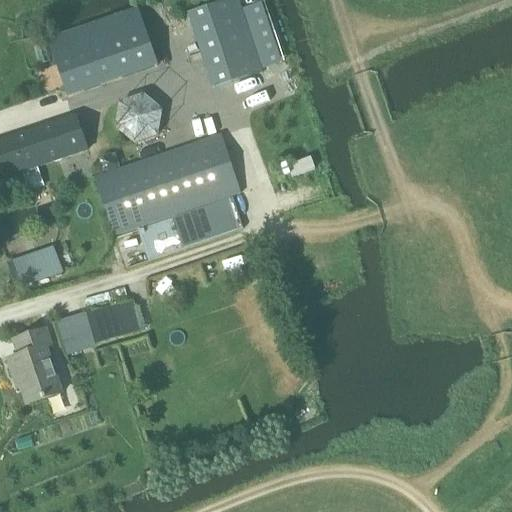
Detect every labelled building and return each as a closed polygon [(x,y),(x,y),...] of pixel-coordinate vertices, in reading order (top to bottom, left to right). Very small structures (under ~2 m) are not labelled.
[(212,90),(263,73),(239,0),(235,0),(188,15),(212,90)] [(68,99),(158,68),(138,11),(49,42),(68,99)] [(118,103),(114,129),(134,146),(159,137),(164,111),(144,94),(118,103)] [(76,116),(0,142),(0,176),(2,181),(24,174),(30,192),(44,188),(38,173),(37,169),(88,152),(76,116)] [(115,237),(233,197),(241,195),(221,137),(95,179),(115,237)] [(233,200),(174,220),(185,250),(244,229),(233,200)] [(53,251),(8,268),(18,293),(63,276),(53,251)] [(128,300),(85,313),(95,345),(141,331),(132,301),(129,302),(128,300)] [(64,394),(49,348),(52,347),(47,330),(14,341),(19,357),(8,361),(18,392),(22,390),(27,406),(64,394)]
